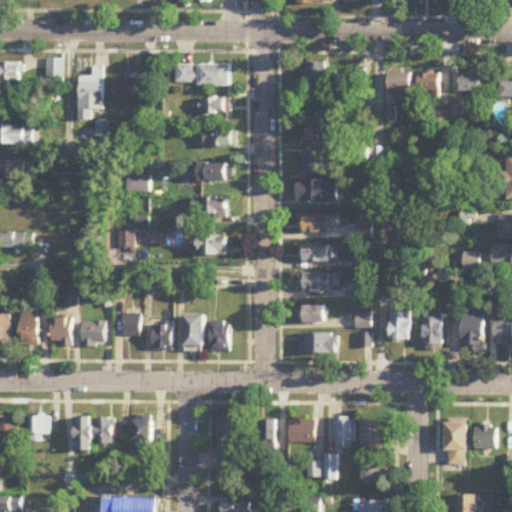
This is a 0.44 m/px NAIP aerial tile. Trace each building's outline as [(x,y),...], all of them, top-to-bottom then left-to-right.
[(48,79),(65,79),(65,60),(48,60),(48,79)] [(0,82),(22,83),(22,63),(0,63),(0,82)] [(325,83),(325,63),(306,63),(306,83),(325,83)] [(230,86),(230,65),(177,65),(177,86),(230,86)] [(104,68),(95,68),(95,78),(80,78),(80,111),(104,111),(104,68)] [(413,74),(389,74),(389,91),(413,91),(413,74)] [(441,94),(441,74),(421,74),(421,94),(441,94)] [(483,75),(461,75),(461,92),(483,92),(483,75)] [(139,81),(114,81),(114,101),(139,101),(139,81)] [(511,82),(501,82),(501,97),(511,97),(511,82)] [(310,113),(334,113),(334,93),(310,93),(310,113)] [(201,114),(232,114),(232,99),(201,99),(201,114)] [(306,142),(325,142),(325,121),(306,121),(306,142)] [(0,145),(38,145),(38,126),(0,125),(0,145)] [(237,146),(237,130),(204,130),(204,146),(237,146)] [(303,174),(323,174),(323,154),(303,154),(303,174)] [(507,186),(507,200),(511,200),(511,156),(507,157),(507,174),(502,174),(502,186),(507,186)] [(34,161),(0,160),(0,180),(34,180),(34,161)] [(199,164),(199,181),(230,181),(230,164),(199,164)] [(103,175),(86,175),(86,197),(103,197),(103,175)] [(128,195),(151,195),(151,176),(128,176),(128,195)] [(337,180),(297,180),(297,202),(337,202),(337,180)] [(205,203),(196,203),(196,218),(229,218),(229,197),(205,197),(205,203)] [(298,216),(298,233),(330,233),(330,216),(298,216)] [(511,217),(499,217),(500,239),(511,239),(511,217)] [(120,249),(136,249),(136,233),(120,233),(120,249)] [(0,250),(35,250),(35,234),(0,234),(0,250)] [(228,256),(228,237),(199,237),(199,256),(228,256)] [(330,246),(300,246),(300,263),(330,263),(330,246)] [(493,265),(511,264),(511,246),(493,247),(493,265)] [(333,274),(298,274),(298,292),(333,292),(333,274)] [(300,307),(300,324),(326,324),(326,307),(300,307)] [(485,312),(463,312),(463,352),(485,352),(485,312)] [(125,313),(125,338),(142,338),(142,313),(125,313)] [(411,313),(391,313),(391,346),(411,346),(411,313)] [(40,315),(22,314),(22,347),(40,347),(40,315)] [(356,329),(372,329),(372,314),(356,314),(356,329)] [(12,316),(0,315),(0,345),(12,346),(12,316)] [(185,317),(185,351),(205,351),(205,317),(185,317)] [(443,318),(424,318),(424,347),(443,347),(443,318)] [(73,319),(54,319),(54,346),(73,346),(73,319)] [(511,319),(495,319),(495,346),(511,346),(511,319)] [(84,324),(84,347),(107,347),(107,324),(84,324)] [(232,326),(212,326),(212,353),(232,353),(232,326)] [(173,352),(173,327),(155,327),(155,352),(173,352)] [(337,355),(337,334),(300,334),(300,355),(337,355)] [(0,452),(0,472),(18,473),(19,418),(0,417),(0,450),(0,451),(0,452)] [(53,418),(32,418),(32,443),(53,443),(53,418)] [(79,451),(94,451),(94,418),(79,418),(79,451)] [(115,419),(100,419),(99,446),(114,446),(115,419)] [(337,450),(357,450),(357,419),(337,419),(337,450)] [(221,455),(242,455),(242,420),(221,420),(221,455)] [(154,421),(136,421),(136,448),(154,448),(154,421)] [(277,421),(261,421),(261,454),(277,454),(277,421)] [(317,444),(317,421),(301,421),(301,425),(292,425),(292,444),(317,444)] [(389,422),(364,422),(364,448),(389,448),(389,422)] [(448,466),(468,466),(468,424),(448,424),(448,466)] [(498,450),(498,427),(476,427),(476,450),(498,450)] [(339,455),(326,455),(326,482),(339,482),(339,455)] [(323,479),(323,464),(310,464),(310,479),(323,479)] [(386,469),(363,469),(363,485),(386,485),(386,469)] [(458,511),(477,511),(478,496),(459,496),(458,511)] [(106,511),(160,511),(161,497),(106,497),(106,511)] [(0,511),(24,511),(24,498),(0,498),(0,511)] [(252,511),(253,503),(224,503),(224,511),(252,511)] [(389,511),(390,503),(365,503),(365,511),(389,511)]
